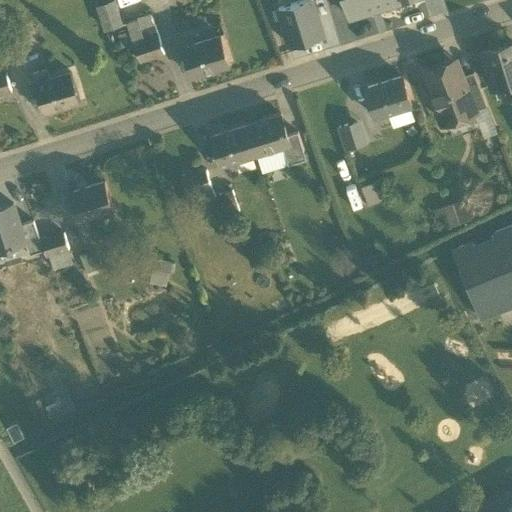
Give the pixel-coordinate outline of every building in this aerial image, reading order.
[(101,0),(93,3),(103,29),(118,22),(123,21),(114,0),(101,0)] [(312,0),(299,0),(278,7),(290,44),(323,34),(312,0)] [(344,0),(350,17),(404,0),(344,0)] [(118,22),(128,51),(135,49),(133,43),(142,39),(139,28),(155,23),(151,12),(118,22)] [(164,53),(155,23),(139,28),(142,39),(133,43),(135,49),(128,51),(131,63),(164,53)] [(190,68),(192,74),(227,64),(219,36),(184,46),(187,59),(180,61),(183,70),(190,68)] [(482,51),(492,82),(505,78),(511,81),(511,80),(511,47),(507,49),(506,44),(482,51)] [(426,71),(447,124),(449,123),(447,119),(473,108),(475,113),(477,112),(476,109),(462,75),(456,59),(426,71)] [(0,92),(11,90),(3,61),(0,62),(0,92)] [(462,75),(476,109),(487,105),(474,70),(462,75)] [(35,81),(43,109),(79,99),(71,71),(35,81)] [(366,88),(375,115),(410,105),(402,77),(366,88)] [(281,113),(248,123),(257,153),(283,145),(290,143),(287,133),(281,113)] [(337,128),(343,145),(365,138),(359,121),(337,128)] [(220,165),(257,153),(248,123),(211,135),(220,165)] [(283,145),(288,163),(306,158),(298,130),(287,133),(290,143),(283,145)] [(182,176),(188,193),(212,185),(207,168),(182,176)] [(68,193),(77,222),(114,211),(106,182),(68,193)] [(364,193),(371,216),(393,207),(387,186),(364,193)] [(219,193),(225,213),(239,209),(233,189),(219,193)] [(463,196),(445,204),(453,223),(472,215),(463,196)] [(13,203),(0,206),(0,248),(25,241),(20,224),(13,203)] [(33,219),(20,224),(25,241),(29,255),(44,250),(33,219)] [(511,224),(493,232),(495,237),(475,245),(473,240),(452,249),(463,275),(468,273),(474,288),(469,290),(480,317),(511,303),(511,224)] [(228,242),(231,250),(241,246),(234,227),(220,232),(225,243),(228,242)] [(64,231),(42,238),(47,254),(69,248),(64,231)] [(493,232),(473,240),(475,245),(495,237),(493,232)] [(79,255),(86,273),(97,269),(91,251),(79,255)] [(468,273),(463,275),(469,290),(474,288),(468,273)] [(52,417),(76,407),(70,393),(46,403),(52,417)]
